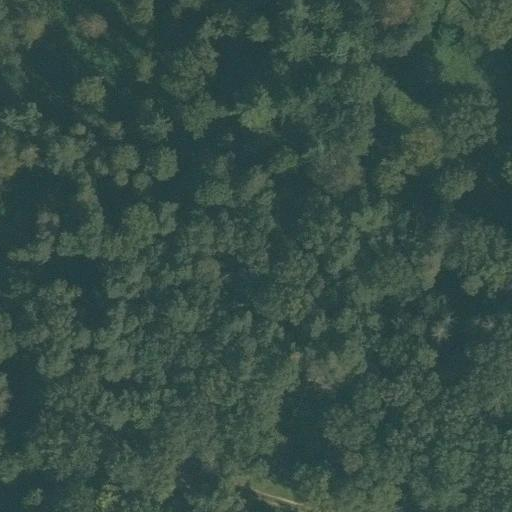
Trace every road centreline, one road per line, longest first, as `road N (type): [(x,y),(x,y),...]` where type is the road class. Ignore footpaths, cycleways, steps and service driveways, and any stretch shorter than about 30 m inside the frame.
road 1 (unclassified): [(0,432),(4,416),(202,153)]
road 2 (residential): [(202,153),(511,253)]
road 3 (track): [(306,511),(4,416)]
road 4 (unclassified): [(202,153),(244,0)]
